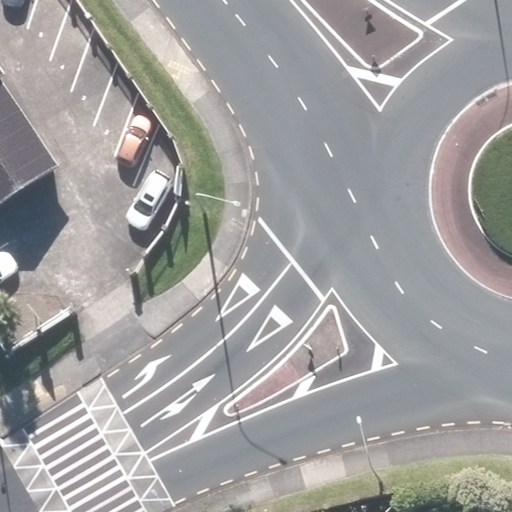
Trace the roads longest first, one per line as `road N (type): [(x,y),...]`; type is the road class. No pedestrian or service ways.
road 1 (secondary): [(183,436),(349,182)]
road 2 (secondary): [(438,318),(183,436)]
road 3 (primary): [(438,318),(376,261),(349,182)]
road 4 (primary): [(362,104),(409,41),(481,6)]
road 5 (secondary): [(50,511),(183,436)]
road 6 (primary): [(362,104),(276,0)]
